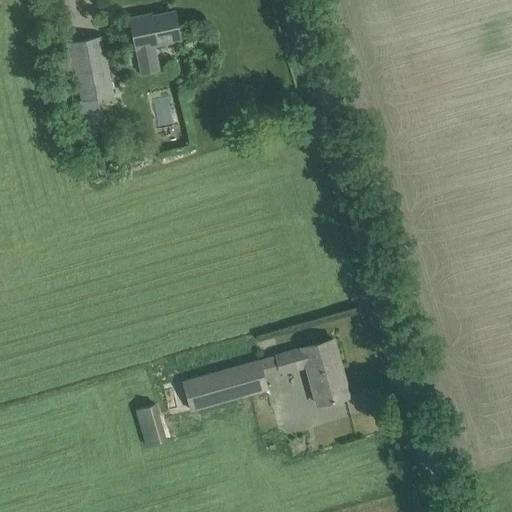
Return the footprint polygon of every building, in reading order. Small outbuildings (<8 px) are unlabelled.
[(180,39),(174,12),(150,18),(149,15),(130,18),(136,48),(137,47),(142,72),(158,69),(153,44),(180,39)] [(101,36),(70,43),(74,62),(82,100),(113,93),(101,36)] [(92,151),(105,148),(98,118),(85,122),(85,125),(92,151)] [(302,348),(274,355),(278,367),(280,375),(307,367),(318,404),(326,402),(346,396),(339,372),(342,371),(333,339),(314,344),(302,348)] [(189,410),(266,389),(258,361),(181,382),(189,410)] [(146,446),(166,440),(156,404),(136,410),(146,446)]
